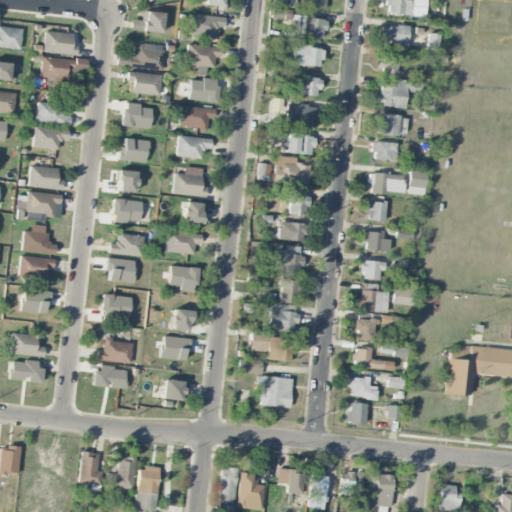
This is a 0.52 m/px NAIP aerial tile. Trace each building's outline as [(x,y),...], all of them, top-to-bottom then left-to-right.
[(225,11),(225,0),(204,0),(204,6),(215,6),(215,10),(225,11)] [(324,10),(324,0),(307,0),(307,9),(324,10)] [(385,0),(385,14),(412,15),(412,0),(385,0)] [(162,32),(162,12),(145,12),(144,21),(130,20),(130,31),(162,32)] [(223,27),(224,16),(189,15),(188,35),(217,37),(217,27),(223,27)] [(295,36),(323,37),(324,19),(296,18),(295,36)] [(407,26),(382,26),(381,48),(406,49),(407,26)] [(0,47),(20,48),(20,28),(0,27),(0,47)] [(42,53),(75,55),(75,46),(70,45),(71,33),(42,32),(42,53)] [(437,52),(437,34),(426,34),(426,52),(437,52)] [(160,69),(162,45),(135,44),(134,55),(117,54),(116,67),(160,69)] [(220,46),(186,45),(185,66),(213,67),(213,57),(220,57),(220,46)] [(320,67),(321,47),(292,46),(291,65),(320,67)] [(41,56),(38,78),(66,81),(67,70),(84,72),(86,61),(41,56)] [(381,75),(397,75),(397,57),(382,56),(381,75)] [(0,79),(11,80),(12,63),(0,62),(0,79)] [(158,94),(159,74),(126,73),(126,82),(130,82),(130,93),(158,94)] [(317,97),(320,77),(301,75),(298,95),(317,97)] [(216,80),(201,78),(200,82),(189,80),(187,99),(213,102),(216,80)] [(404,107),(404,91),(417,92),(417,81),(379,80),(378,106),(404,107)] [(14,93),(0,91),(0,112),(12,113),(14,93)] [(34,124),(68,125),(68,112),(59,111),(59,103),(35,102),(34,124)] [(119,124),(146,128),(150,107),(123,103),(119,124)] [(314,107),(286,104),(285,125),(312,128),(314,107)] [(178,128),(206,129),(207,119),(211,120),(212,108),(179,106),(178,128)] [(380,121),(376,120),(375,134),(399,136),(400,115),(380,114),(380,121)] [(67,129),(32,128),(31,148),(56,149),(57,140),(66,140),(67,129)] [(284,153),(311,155),(313,135),(285,133),(284,153)] [(210,151),(210,138),(176,137),(175,157),(200,158),(200,150),(210,151)] [(146,141),(122,139),(121,147),(117,146),(116,160),(143,163),(146,141)] [(394,161),(395,143),(372,142),(371,160),(394,161)] [(308,165),(294,165),(294,157),(272,156),(271,182),(307,184),(308,165)] [(26,186),(59,191),(61,180),(55,179),(56,169),(29,165),(26,186)] [(172,173),(170,193),(203,198),(205,187),(199,187),(201,169),(183,166),(182,175),(172,173)] [(115,191),(132,192),(133,171),(116,170),(115,191)] [(406,194),(422,196),(425,173),(408,171),(406,194)] [(402,175),(369,173),(368,193),(401,194),(402,175)] [(60,195),(26,192),(25,198),(16,197),(15,206),(19,207),(19,199),(24,200),(23,213),(58,217),(60,195)] [(286,214),(305,217),(308,196),(289,193),(286,214)] [(140,202),(112,198),(109,219),(136,223),(140,202)] [(383,221),(384,203),(366,202),(365,220),(383,221)] [(201,204),(183,203),(182,223),(201,224),(201,204)] [(302,241),(302,223),(277,222),(276,240),(302,241)] [(53,255),(54,244),(44,243),(46,226),(29,225),(29,231),(21,231),(19,251),(53,255)] [(394,238),(409,239),(409,230),(394,229),(394,238)] [(381,239),(381,232),(363,232),(362,250),(387,251),(388,239),(381,239)] [(198,245),(198,234),(165,233),(164,253),(193,254),(193,245),(198,245)] [(141,236),(117,234),(116,243),(107,242),(106,253),(139,257),(141,236)] [(275,247),(274,272),(299,273),(300,248),(275,247)] [(46,269),(51,269),(52,258),(17,256),(16,278),(45,279),(46,269)] [(104,280),(130,283),(133,261),(107,258),(104,280)] [(378,280),(379,261),(360,261),(359,279),(378,280)] [(192,290),(195,270),(169,266),(166,286),(192,290)] [(266,294),(267,278),(255,277),(254,294),(266,294)] [(296,304),(297,281),(278,280),(277,303),(296,304)] [(410,306),(412,291),(392,288),(390,304),(410,306)] [(45,314),(47,293),(21,290),(19,311),(45,314)] [(386,292),(359,291),(359,298),(355,298),(354,311),(385,312),(386,292)] [(127,317),(128,296),(100,295),(99,316),(127,317)] [(294,331),(296,306),(269,303),(266,328),(294,331)] [(187,331),(189,312),(171,310),(169,329),(187,331)] [(373,341),(373,319),(354,319),(354,340),(373,341)] [(9,333),(8,355),(42,356),(42,347),(38,347),(38,334),(9,333)] [(264,352),(265,336),(250,334),(248,350),(264,352)] [(183,361),(187,340),(160,336),(157,357),(183,361)] [(94,360),(128,364),(130,342),(102,339),(101,350),(95,350),(94,360)] [(289,353),(293,353),(294,340),(266,339),(265,360),(289,361),(289,353)] [(406,349),(379,345),(378,354),(405,357),(406,349)] [(511,351),(448,345),(443,394),(468,396),(470,374),(511,378),(511,351)] [(351,367),(390,369),(391,361),(368,360),(369,349),(352,348),(351,367)] [(24,381),(24,382),(38,383),(40,363),(9,359),(7,379),(24,381)] [(260,374),(261,360),(237,359),(237,373),(260,374)] [(91,371),(90,387),(106,388),(123,389),(124,368),(98,367),(98,371),(91,371)] [(374,399),(375,387),(367,386),(367,380),(385,381),(385,388),(401,389),(401,375),(348,372),(347,398),(374,399)] [(258,406),(288,407),(289,378),(256,377),(255,392),(258,392),(258,406)] [(183,382),(161,379),(159,399),(181,401),(183,382)] [(364,424),(364,404),(346,403),(346,423),(364,424)] [(384,419),(399,419),(400,406),(384,405),(384,419)] [(0,446),(0,473),(16,474),(17,447),(0,446)] [(99,485),(100,472),(95,472),(96,453),(78,452),(77,484),(99,485)] [(116,474),(108,473),(108,488),(132,489),(133,457),(116,457),(116,474)] [(133,508),(153,510),(157,469),(137,467),(133,508)] [(217,502),(233,502),(234,468),(218,468),(217,502)] [(285,507),(300,508),(302,470),(276,469),(276,483),(286,484),(285,507)] [(346,494),(345,487),(361,486),(361,472),(337,473),(338,495),(346,494)] [(262,485),(255,485),(256,474),(238,473),(236,508),(261,510),(262,485)] [(322,510),(327,477),(309,474),(304,507),(322,510)] [(390,507),(390,475),(368,474),(368,506),(390,507)] [(436,510),(459,511),(459,495),(452,495),(453,485),(437,484),(436,510)] [(499,505),(492,504),(491,511),(511,511),(511,500),(511,494),(499,494),(499,505)]
